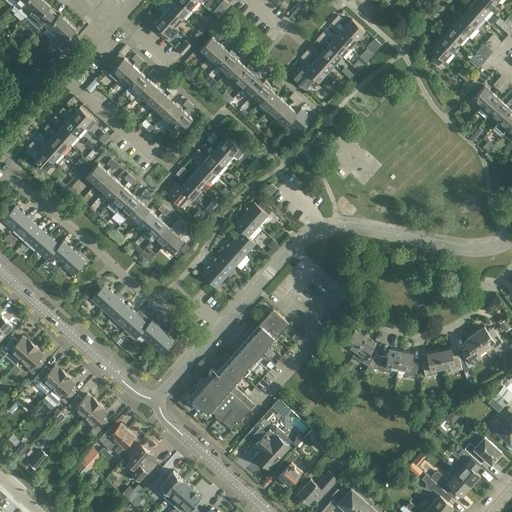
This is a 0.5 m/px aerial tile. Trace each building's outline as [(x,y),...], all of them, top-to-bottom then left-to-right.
[(17,0),(30,12),(40,0),(17,0)] [(50,6),(43,0),(40,0),(30,12),(43,23),(52,13),(48,9),(50,6)] [(190,9),(180,0),(173,0),(169,5),(182,17),(190,9)] [(197,0),(180,0),(190,9),(197,0)] [(490,9),(479,0),(474,0),(469,6),(482,18),(490,9)] [(497,1),(496,0),(479,0),(490,9),(497,1)] [(182,17),(169,5),(161,14),(174,26),(182,17)] [(482,18),(469,6),(461,15),(474,26),(482,18)] [(511,12),(508,17),(500,26),(509,34),(511,29),(511,12)] [(57,16),(52,13),(43,23),(56,35),(68,21),(59,14),(57,16)] [(174,26),(161,14),(153,23),(167,34),(174,26)] [(474,26),(461,15),(454,23),(467,35),(474,26)] [(352,18),(344,27),(357,38),(365,29),(352,18)] [(76,29),(68,21),(56,35),(69,46),(78,36),(74,32),(76,29)] [(467,35),(454,23),(446,31),(459,43),(467,35)] [(357,38),(344,27),(337,35),(349,47),(357,38)] [(459,43),(446,31),(438,40),(451,52),(459,43)] [(493,34),(485,43),(469,60),(478,68),(486,59),(494,51),(502,42),(493,34)] [(349,47),(337,35),(329,44),(342,55),(349,47)] [(212,36),(200,48),(209,56),(220,43),(212,36)] [(183,50),(191,41),(186,37),(178,46),(183,50)] [(451,52),(438,40),(431,49),(435,53),(431,58),(438,64),(442,60),(444,60),(451,52)] [(371,51),(376,46),(371,42),(366,47),(371,51)] [(220,43),(209,56),(217,64),(229,51),(220,43)] [(342,55),(329,44),(321,52),(334,64),(342,55)] [(229,51),(217,64),(226,72),(237,59),(229,51)] [(334,64),(321,52),(314,61),(326,72),(334,64)] [(112,70),(121,78),(133,65),(124,57),(112,70)] [(237,59),(226,72),(234,79),(246,67),(237,59)] [(326,72),(314,61),(306,69),(306,70),(315,78),(319,81),(326,72)] [(133,65),(121,78),(130,85),(141,72),(133,65)] [(306,70),(306,69),(302,66),(292,77),(306,89),(315,78),(306,70)] [(246,67),(234,79),(243,87),(254,74),(246,67)] [(457,73),(466,81),(470,77),(461,69),(457,73)] [(141,72),(130,85),(138,93),(150,80),(141,72)] [(254,74),(243,87),(251,95),(263,82),(254,74)] [(497,88),(505,79),(501,75),(493,84),(497,88)] [(502,92),(510,83),(505,79),(497,88),(502,92)] [(91,92),(98,83),(95,80),(87,88),(91,92)] [(150,80),(138,93),(147,100),(158,87),(150,80)] [(263,82),(251,95),(260,103),(271,90),(263,82)] [(473,98),(481,106),(493,93),(484,85),(473,98)] [(158,87),(147,100),(155,108),(167,95),(158,87)] [(271,90),(260,103),(268,110),(280,97),(271,90)] [(493,93),(481,106),(490,114),(502,101),(493,93)] [(167,95),(155,108),(164,116),(175,103),(167,95)] [(502,101),(490,114),(498,121),(510,108),(511,106),(511,96),(505,104),(502,101)] [(280,97),(268,110),(277,118),(288,105),(280,97)] [(175,103),(164,116),(172,123),(184,110),(175,103)] [(288,105),(277,118),(286,126),(289,122),(297,113),(297,112),(288,105)] [(93,118),(80,106),(72,115),(85,127),(93,118)] [(301,108),(297,112),(297,113),(289,122),(300,132),(312,118),(301,108)] [(511,110),(510,108),(498,121),(507,129),(511,123),(511,110)] [(184,110),(172,123),(181,131),(192,118),(184,110)] [(85,127),(72,115),(64,123),(77,135),(85,127)] [(77,135),(64,123),(56,132),(69,144),(77,135)] [(105,130),(100,138),(105,141),(109,133),(105,130)] [(69,144),(56,132),(49,140),(62,152),(69,144)] [(226,134),(220,142),(219,143),(231,155),(239,146),(226,134)] [(62,152),(49,140),(41,149),(54,161),(62,152)] [(231,155),(219,143),(211,152),(224,163),(231,155)] [(54,161),(41,149),(33,158),(46,169),(54,161)] [(224,163),(211,152),(203,160),(216,172),(224,163)] [(216,172),(203,160),(196,169),(209,181),(216,172)] [(72,177),(84,164),(81,161),(64,179),(67,182),(72,177)] [(98,163),(86,176),(95,184),(107,171),(98,163)] [(209,181),(196,169),(188,177),(201,189),(209,181)] [(107,171),(95,184),(104,191),(115,178),(107,171)] [(201,189),(188,177),(181,186),(190,195),(193,198),(201,189)] [(115,178),(104,191),(112,199),(124,186),(115,178)] [(181,186),(176,182),(166,194),(180,206),(190,195),(181,186)] [(271,182),(265,189),(271,194),(277,187),(271,182)] [(124,186),(112,199),(121,206),(132,194),(124,186)] [(132,194),(121,206),(129,214),(141,201),(132,194)] [(268,214),(272,209),(262,200),(258,205),(268,214)] [(141,201),(129,214),(138,222),(149,209),(141,201)] [(254,201),(244,213),(258,225),(268,214),(258,205),(254,201)] [(3,219),(14,229),(27,215),(15,205),(3,219)] [(149,209),(138,222),(146,229),(158,216),(149,209)] [(258,225),(244,213),(234,224),(241,230),(255,242),(248,236),(258,225)] [(27,215),(14,229),(25,239),(38,225),(27,215)] [(158,216),(146,229),(155,237),(166,224),(158,216)] [(166,224),(155,237),(163,245),(175,232),(166,224)] [(38,225),(25,239),(36,249),(49,235),(38,225)] [(255,242),(241,230),(232,241),(245,253),(255,242)] [(175,232),(163,245),(172,252),(183,240),(175,232)] [(49,235),(36,249),(47,259),(52,254),(60,245),(49,235)] [(63,240),(60,245),(52,254),(63,263),(74,250),(63,240)] [(245,253),(232,241),(222,252),(235,264),(245,253)] [(74,250),(63,263),(74,273),(86,260),(74,250)] [(235,264),(222,252),(212,263),(226,275),(235,264)] [(226,275),(212,263),(202,274),(216,287),(226,275)] [(91,298),(102,308),(114,294),(103,284),(91,298)] [(114,294),(102,308),(113,318),(125,304),(114,294)] [(125,304),(113,318),(124,327),(136,314),(125,304)] [(288,322),(275,309),(272,313),(267,309),(259,317),(264,321),(258,328),(253,324),(246,332),(251,336),(245,343),(240,339),(233,347),(238,351),(231,358),(226,354),(219,362),(224,366),(221,370),(218,368),(216,371),(212,367),(209,368),(208,369),(208,371),(210,373),(189,396),(209,414),(211,411),(224,422),(231,429),(250,408),(242,402),(246,397),(232,384),(288,322)] [(136,314),(124,327),(135,337),(147,323),(136,314)] [(0,340),(13,325),(2,316),(0,317),(0,340)] [(151,319),(147,323),(135,337),(135,338),(139,333),(150,343),(162,329),(151,319)] [(500,323),(505,329),(509,326),(504,319),(500,323)] [(484,326),(474,333),(484,348),(490,344),(493,348),(502,341),(492,327),(487,330),(484,326)] [(349,347),(354,351),(355,351),(365,335),(354,328),(350,336),(345,333),(337,345),(346,351),(349,347)] [(162,329),(150,343),(161,353),(173,339),(162,329)] [(484,348),(474,333),(463,340),(468,348),(463,351),(472,363),(481,356),(479,352),(484,348)] [(13,336),(0,350),(0,360),(1,361),(6,355),(15,364),(19,360),(34,344),(27,338),(27,339),(23,335),(18,341),(13,336)] [(376,342),(365,335),(355,351),(354,351),(352,355),(372,368),(379,354),(376,353),(371,350),(376,342)] [(34,344),(19,360),(29,368),(28,369),(33,374),(43,363),(38,359),(43,354),(39,350),(40,350),(34,344)] [(451,346),(438,349),(442,367),(449,366),(450,371),(461,368),(459,354),(452,355),(451,346)] [(381,355),(379,354),(372,368),(379,369),(390,371),(391,367),(398,368),(401,350),(388,347),(387,356),(381,355)] [(435,369),(442,367),(438,349),(426,351),(428,360),(422,361),(425,376),(436,373),(435,369)] [(413,352),(401,350),(398,368),(405,369),(404,374),(415,376),(418,362),(412,361),(413,352)] [(45,365),(35,376),(40,380),(36,384),(47,394),(51,389),(65,373),(59,367),(58,368),(55,364),(50,369),(45,365)] [(65,373),(51,389),(47,394),(56,402),(60,398),(66,403),(75,392),(71,388),(75,383),(71,379),(72,379),(65,373)] [(511,395),(511,392),(503,385),(493,397),(503,406),(511,395)] [(87,393),(82,398),(78,394),(68,405),(73,410),(74,409),(84,418),(98,402),(91,396),(91,397),(87,393)] [(98,402),(84,418),(93,426),(90,430),(95,435),(108,421),(103,417),(107,412),(103,408),(104,408),(98,402)] [(452,422),(461,413),(454,407),(446,417),(452,422)] [(511,412),(496,432),(510,443),(511,441),(511,412)] [(114,437),(117,440),(128,428),(121,422),(103,441),(107,445),(114,437)] [(128,428),(117,440),(120,443),(116,448),(120,452),(135,435),(128,428)] [(269,429),(265,433),(254,444),(261,451),(255,456),(268,468),(288,446),(276,434),(275,435),(269,429)] [(326,452),(332,446),(314,430),(309,437),(326,452)] [(450,447),(455,441),(451,438),(446,443),(450,447)] [(489,464),(499,453),(492,446),(493,444),(487,438),(482,443),(488,449),(481,457),(489,464)] [(25,439),(14,450),(20,455),(30,444),(25,439)] [(141,443),(129,456),(139,464),(131,474),(139,481),(147,472),(148,473),(159,460),(150,452),(141,443)] [(99,453),(99,452),(92,446),(79,461),(90,471),(95,466),(104,473),(112,464),(99,453)] [(99,452),(108,460),(112,455),(103,447),(99,452)] [(336,456),(339,452),(333,447),(330,450),(336,456)] [(31,463),(36,467),(48,453),(43,449),(31,463)] [(291,462),(296,457),(298,454),(293,449),(277,467),(281,471),(277,476),(287,485),(301,470),(291,462)] [(466,460),(456,472),(471,485),(480,475),(470,466),(475,460),(463,449),(459,453),(466,460)] [(417,465),(426,455),(422,451),(413,461),(417,465)] [(340,460),(342,462),(336,469),(342,474),(351,463),(346,458),(344,456),(340,460)] [(456,472),(448,480),(425,459),(418,467),(447,492),(452,486),(461,495),(471,485),(456,472)] [(439,494),(431,503),(440,511),(446,511),(452,505),(447,501),(451,496),(447,492),(418,467),(415,463),(410,468),(437,492),(439,494)] [(159,484),(169,493),(182,478),(173,470),(165,478),(159,474),(150,484),(156,489),(159,484)] [(307,503),(312,497),(317,501),(331,485),(322,477),(316,484),(310,479),(296,494),(307,503)] [(191,486),(182,478),(169,493),(178,501),(191,486)] [(398,491),(405,483),(400,479),(393,487),(398,491)] [(71,493),(78,485),(73,481),(66,489),(71,493)] [(139,482),(134,488),(130,484),(123,491),(137,504),(140,500),(136,496),(144,487),(139,482)] [(344,494),(337,502),(347,511),(386,511),(384,510),(382,511),(380,509),(383,506),(377,501),(375,504),(372,502),(373,500),(368,496),(367,497),(361,492),(363,491),(357,486),(356,487),(353,484),(351,486),(347,483),(340,491),(344,494)] [(201,495),(191,486),(178,501),(188,510),(185,511),(194,511),(198,509),(193,504),(201,495)] [(332,498),(319,511),(328,511),(337,502),(332,498)] [(411,511),(418,511),(420,510),(410,501),(405,506),(411,511)] [(440,511),(431,503),(422,511),(440,511)]
